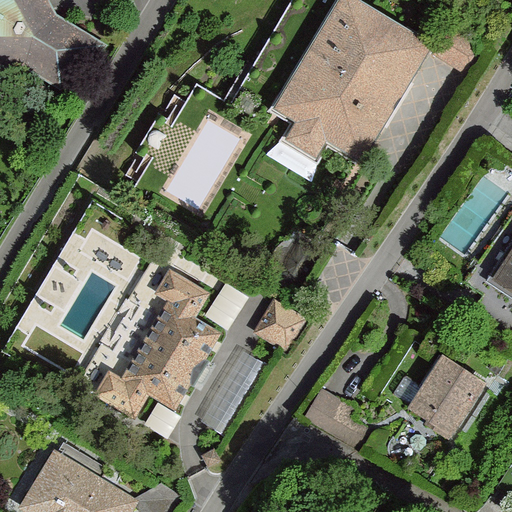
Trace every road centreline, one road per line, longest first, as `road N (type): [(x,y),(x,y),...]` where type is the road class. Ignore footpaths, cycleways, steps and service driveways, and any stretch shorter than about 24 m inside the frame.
road 1 (residential): [(236,480),(511,71)]
road 2 (residential): [(0,271),(163,0)]
road 3 (residential): [(236,480),(284,456),(328,447),(447,511)]
